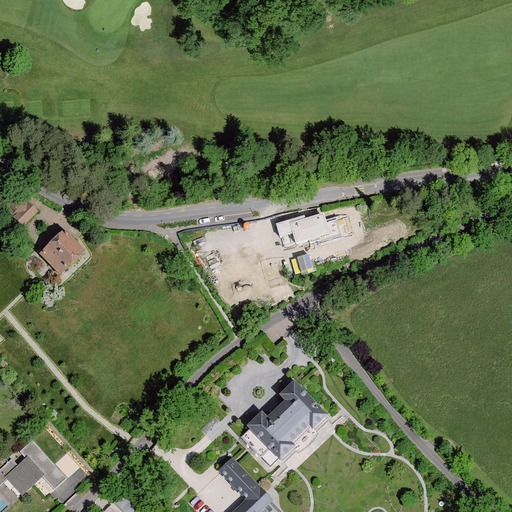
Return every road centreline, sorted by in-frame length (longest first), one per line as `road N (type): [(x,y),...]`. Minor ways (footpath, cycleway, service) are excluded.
road 1 (residential): [(0,162),(85,206),(142,218),(511,168)]
road 2 (residential): [(307,300),(204,370),(77,511)]
road 3 (residential): [(492,511),(381,399),(307,300)]
road 4 (residential): [(511,202),(307,300)]
